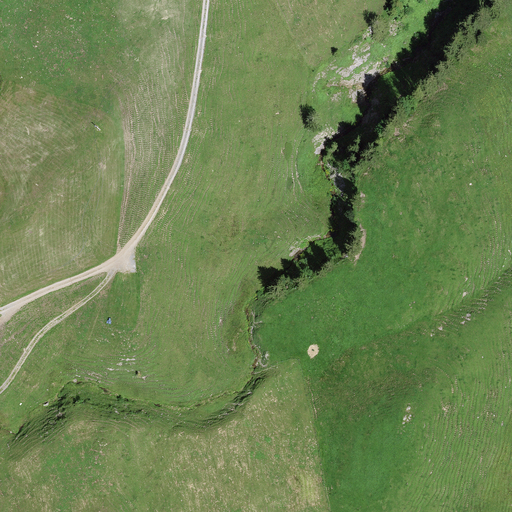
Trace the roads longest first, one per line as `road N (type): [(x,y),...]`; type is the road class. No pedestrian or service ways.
road 1 (track): [(206,0),(176,165),(141,232),(116,260)]
road 2 (track): [(116,260),(96,293),(36,337),(0,392)]
road 3 (track): [(116,260),(41,291),(3,318)]
